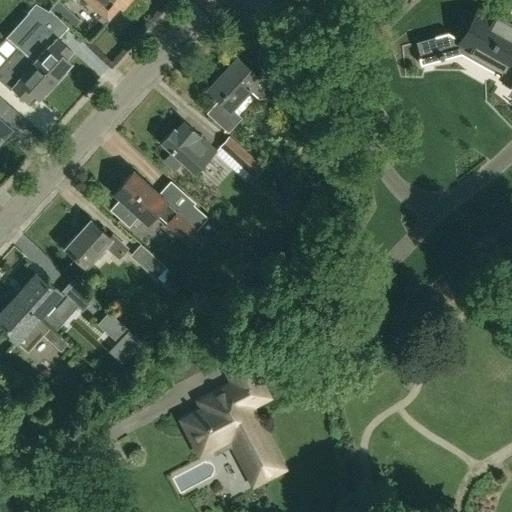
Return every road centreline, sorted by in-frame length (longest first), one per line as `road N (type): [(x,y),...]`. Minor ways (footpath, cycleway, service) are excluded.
road 1 (residential): [(0,232),(209,0)]
road 2 (unknown): [(0,383),(51,434),(86,444),(217,380)]
